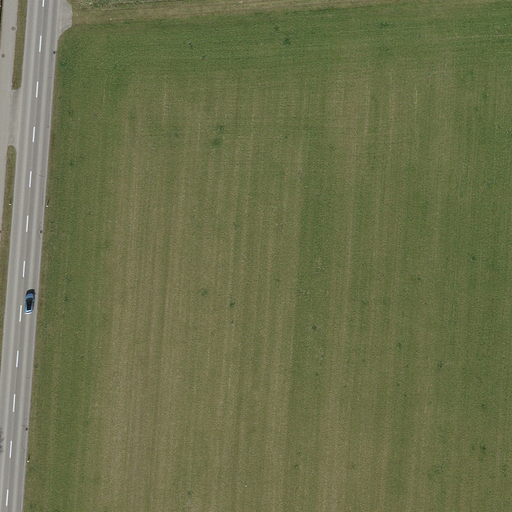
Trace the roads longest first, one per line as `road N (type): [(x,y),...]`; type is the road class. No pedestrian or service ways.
road 1 (secondary): [(8,511),(46,0)]
road 2 (track): [(44,20),(326,0)]
